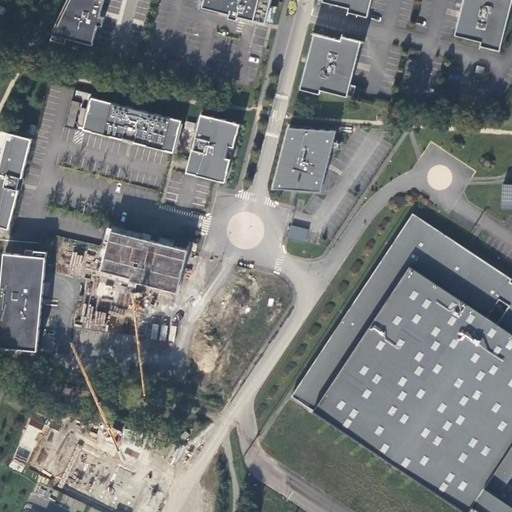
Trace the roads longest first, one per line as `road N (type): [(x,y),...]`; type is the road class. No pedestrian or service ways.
road 1 (residential): [(304,0),(245,232),(310,282)]
road 2 (residential): [(310,282),(221,441)]
road 3 (residential): [(410,180),(375,198),(310,282)]
road 4 (residential): [(221,441),(329,511)]
